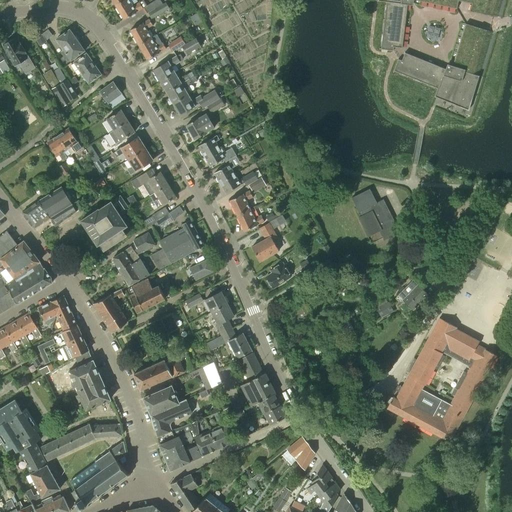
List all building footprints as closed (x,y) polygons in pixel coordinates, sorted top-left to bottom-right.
[(128,0),(123,0),(115,5),(124,20),(143,8),(139,2),(132,6),(128,0)] [(147,12),(164,1),(163,0),(153,0),(142,7),(146,12),(147,12)] [(408,4),(413,5),(413,0),(416,0),(457,9),(459,0),(472,3),(469,11),(483,14),(485,0),(378,0),(387,2),(381,48),(380,48),(380,49),(381,49),(393,50),(394,47),(402,48),(408,4)] [(168,8),(164,1),(147,12),(150,18),(168,8)] [(196,13),(190,17),(191,19),(192,19),(196,25),(201,21),(196,13)] [(149,19),(142,23),(136,26),(130,30),(138,45),(151,37),(146,29),(152,25),(149,19)] [(469,110),(479,76),(466,71),(466,69),(479,27),(466,23),(453,65),(448,64),(446,68),(405,52),(402,60),(398,59),(393,72),(394,72),(394,71),(438,88),(434,96),(469,110)] [(40,30),(39,30),(38,31),(33,34),(40,45),(46,41),(40,30)] [(43,34),(47,40),(53,36),(49,30),(43,34)] [(64,50),(77,41),(69,30),(56,39),(64,50)] [(151,37),(138,45),(147,59),(166,49),(162,43),(161,43),(156,34),(151,37)] [(168,47),(171,52),(184,43),(180,36),(167,44),(168,47)] [(34,66),(29,57),(19,40),(17,42),(14,38),(12,39),(9,38),(6,40),(5,43),(3,45),(7,52),(6,53),(10,59),(14,66),(20,62),(26,71),(34,66)] [(195,38),(181,46),(186,54),(200,46),(195,38)] [(64,50),(61,52),(67,61),(70,59),(71,60),(84,51),(77,41),(64,50)] [(81,73),(94,65),(86,53),(73,62),(81,73)] [(176,56),(168,61),(153,70),(160,82),(175,73),(171,67),(179,61),(176,56)] [(229,62),(226,57),(219,61),(222,66),(229,62)] [(4,59),(0,61),(0,72),(1,74),(10,69),(4,59)] [(101,75),(94,65),(81,73),(89,83),(101,75)] [(52,72),(50,68),(46,71),(56,86),(52,89),(62,106),(70,101),(53,72),(52,72)] [(53,72),(70,101),(77,96),(67,80),(66,80),(59,68),(53,72)] [(179,80),(175,73),(160,82),(167,92),(194,76),(192,72),(187,75),(179,80)] [(194,76),(167,92),(173,103),(187,94),(183,88),(196,80),(194,76)] [(238,87),(233,79),(228,82),(233,90),(238,87)] [(126,99),(121,93),(113,81),(99,91),(108,103),(104,106),(108,111),(126,99)] [(203,101),(199,104),(202,109),(206,106),(219,98),(214,90),(201,98),(203,101)] [(191,101),(187,94),(173,103),(180,115),(194,106),(199,104),(203,101),(201,98),(200,96),(191,101)] [(219,98),(206,106),(210,114),(223,106),(219,98)] [(114,130),(127,121),(121,110),(107,119),(114,130)] [(98,118),(95,113),(87,118),(90,123),(98,118)] [(198,118),(186,125),(194,139),(206,132),(213,127),(206,114),(198,119),(198,118)] [(134,132),(127,121),(114,130),(102,137),(108,148),(134,132)] [(82,148),(77,141),(68,128),(58,135),(66,149),(71,145),(76,152),(82,148)] [(66,149),(58,135),(47,143),(56,156),(58,154),(62,159),(66,157),(63,151),(66,149)] [(217,135),(213,138),(198,146),(200,150),(200,151),(203,156),(218,147),(215,142),(219,139),(217,135)] [(138,137),(121,148),(121,147),(115,151),(118,156),(124,152),(129,160),(145,149),(138,137)] [(222,153),(218,147),(203,156),(206,161),(208,162),(210,166),(223,158),(225,162),(230,159),(236,156),(235,155),(231,148),(222,153)] [(129,160),(133,166),(127,169),(130,175),(136,171),(152,160),(145,149),(129,160)] [(230,159),(225,162),(227,165),(214,173),(217,177),(216,179),(219,184),(235,174),(231,169),(235,167),(230,159)] [(59,167),(65,176),(70,172),(65,164),(59,167)] [(159,172),(155,175),(152,169),(131,182),(136,190),(143,185),(149,195),(167,184),(159,172)] [(235,174),(219,184),(221,188),(223,188),(226,193),(240,185),(240,184),(243,182),(246,187),(249,186),(258,180),(253,172),(238,181),(235,174)] [(103,178),(91,186),(95,191),(107,183),(103,178)] [(261,178),(258,180),(249,186),(251,190),(253,194),(266,186),(261,178)] [(175,197),(167,184),(149,195),(153,202),(154,201),(158,206),(162,203),(163,204),(175,197)] [(50,218),(72,204),(61,186),(38,200),(39,201),(22,212),(34,228),(49,218),(50,218)] [(380,238),(377,232),(379,231),(384,240),(399,232),(383,200),(376,203),(369,189),(352,198),(359,212),(360,211),(362,216),(359,217),(371,243),(380,238)] [(250,191),(243,194),(229,200),(237,216),(250,209),(246,200),(252,197),(250,191)] [(98,208),(81,220),(97,244),(99,243),(103,250),(126,235),(121,229),(126,225),(120,215),(128,209),(120,196),(111,202),(110,201),(99,209),(98,208)] [(72,204),(50,218),(55,225),(83,207),(79,200),(72,205),(72,204)] [(182,211),(178,206),(173,209),(177,215),(182,211)] [(152,216),(144,221),(148,227),(156,222),(169,214),(169,213),(165,207),(152,215),(152,216)] [(254,218),(250,209),(237,216),(244,231),(257,225),(264,221),(261,215),(254,218)] [(158,225),(171,217),(169,214),(156,222),(158,225)] [(259,228),(265,239),(252,247),(260,261),(278,251),(273,242),(279,239),(273,229),(279,225),(276,219),(259,228)] [(193,251),(199,247),(204,245),(190,220),(182,224),(184,228),(159,241),(163,249),(170,263),(193,251)] [(5,285),(14,280),(23,274),(32,269),(39,264),(22,242),(17,246),(6,232),(0,235),(0,297),(5,294),(10,291),(5,285)] [(134,264),(141,260),(140,258),(137,254),(155,245),(148,232),(133,240),(134,243),(121,253),(112,258),(118,269),(120,268),(121,269),(125,267),(124,265),(126,264),(127,265),(130,263),(129,261),(131,260),(134,264)] [(325,258),(332,255),(327,245),(320,249),(325,258)] [(170,263),(163,249),(151,255),(159,269),(170,263)] [(214,271),(208,258),(194,265),(200,277),(214,271)] [(304,271),(311,266),(307,259),(299,264),(304,271)] [(145,267),(141,260),(134,264),(131,260),(129,261),(130,263),(127,265),(126,264),(124,265),(125,267),(121,269),(120,268),(118,269),(123,277),(134,271),(136,272),(145,267)] [(290,275),(291,274),(286,266),(284,267),(281,263),(270,270),(272,273),(265,278),(272,288),(290,276),(290,275)] [(39,264),(32,269),(44,287),(51,283),(50,278),(39,264)] [(134,271),(123,277),(128,286),(150,274),(145,267),(136,272),(134,271)] [(44,287),(32,269),(23,274),(35,292),(44,287)] [(35,292),(23,274),(14,280),(26,298),(35,292)] [(136,312),(165,298),(159,285),(152,288),(148,279),(132,287),(135,294),(129,297),(136,312)] [(5,285),(10,291),(17,303),(26,298),(14,280),(5,285)] [(427,294),(417,284),(412,280),(398,295),(413,309),(427,294)] [(449,305),(459,287),(454,284),(444,302),(449,305)] [(120,289),(111,294),(93,303),(99,313),(116,302),(113,297),(117,295),(119,298),(124,295),(120,289)] [(17,303),(10,291),(5,294),(12,306),(17,303)] [(212,313),(228,305),(221,291),(205,299),(212,313)] [(188,307),(203,300),(199,293),(185,300),(188,307)] [(5,294),(0,297),(7,309),(12,306),(5,294)] [(63,296),(52,301),(56,311),(54,312),(55,315),(56,314),(57,316),(62,314),(61,312),(69,308),(63,296)] [(56,311),(52,301),(39,307),(44,320),(55,315),(54,312),(56,311)] [(122,312),(116,302),(99,313),(105,323),(122,312)] [(377,309),(382,319),(394,312),(389,302),(377,309)] [(228,305),(212,313),(218,324),(216,325),(220,333),(232,327),(227,319),(233,316),(228,305)] [(61,312),(62,314),(57,316),(64,330),(76,324),(69,308),(61,312)] [(128,321),(122,312),(105,323),(111,333),(128,321)] [(25,335),(32,331),(36,338),(41,335),(28,313),(16,320),(25,335)] [(396,391),(397,392),(399,393),(396,399),(392,397),(392,398),(388,396),(383,404),(388,406),(387,408),(449,442),(462,418),(496,356),(496,355),(477,345),(479,342),(455,329),(456,327),(439,318),(417,360),(414,358),(407,371),(410,373),(402,387),(400,386),(399,386),(398,386),(397,386),(397,387),(396,387),(396,388),(396,389),(396,390),(396,391)] [(16,320),(4,327),(13,342),(20,338),(24,345),(29,342),(25,335),(16,320)] [(61,331),(67,344),(82,337),(76,324),(64,330),(61,331)] [(13,342),(4,327),(0,328),(0,347),(1,349),(1,348),(7,345),(12,352),(17,349),(13,342)] [(236,336),(232,327),(220,333),(224,342),(228,340),(237,357),(251,350),(242,332),(236,336)] [(74,356),(75,357),(88,350),(82,337),(67,344),(67,345),(62,347),(69,361),(74,359),(74,357),(74,356)] [(92,359),(88,350),(75,357),(79,366),(92,359)] [(184,351),(176,355),(176,354),(133,373),(140,389),(172,375),(173,376),(184,371),(179,361),(186,357),(184,351)] [(246,355),(249,362),(256,359),(253,352),(246,355)] [(37,357),(32,360),(36,366),(41,364),(37,357)] [(56,376),(57,379),(53,381),(56,388),(60,386),(65,396),(77,390),(77,391),(102,380),(92,359),(79,366),(56,376)] [(213,362),(202,367),(211,388),(222,383),(213,362)] [(250,380),(241,384),(251,406),(258,402),(274,394),(275,393),(265,372),(263,373),(250,380)] [(77,391),(79,394),(76,395),(79,401),(81,400),(86,410),(110,399),(102,380),(77,391)] [(171,385),(144,397),(151,415),(178,402),(171,385)] [(279,405),(274,394),(258,402),(261,408),(263,413),(264,413),(280,405),(280,404),(279,405)] [(15,399),(0,408),(0,439),(3,444),(7,451),(14,447),(17,451),(19,450),(30,473),(46,465),(38,448),(35,442),(41,439),(36,432),(40,430),(39,429),(26,408),(22,410),(21,408),(15,399)] [(178,402),(151,415),(157,437),(172,430),(170,425),(171,424),(172,421),(192,413),(186,399),(185,400),(178,402)] [(286,416),(280,405),(264,413),(270,424),(286,416)] [(236,427),(244,423),(247,422),(243,414),(232,419),(236,427)] [(172,430),(157,437),(159,443),(159,444),(163,454),(183,445),(183,446),(191,442),(192,438),(193,438),(195,425),(194,421),(172,430)] [(100,424),(100,437),(105,436),(121,435),(119,423),(100,424)] [(244,423),(236,427),(241,438),(250,434),(244,423)] [(100,437),(100,424),(90,425),(89,424),(81,427),(88,441),(95,438),(100,437)] [(225,424),(210,431),(217,448),(233,442),(225,424)] [(88,441),(81,427),(61,437),(67,451),(88,441)] [(217,448),(210,431),(194,437),(202,455),(217,448)] [(67,451),(61,437),(41,446),(47,460),(67,451)] [(292,456),(307,442),(302,437),(287,449),(292,456)] [(110,451),(108,449),(107,450),(109,452),(103,456),(102,454),(100,455),(102,457),(96,461),(95,459),(94,460),(95,461),(68,481),(74,489),(72,491),(73,493),(71,494),(76,500),(74,501),(77,505),(79,508),(80,509),(83,507),(86,504),(88,506),(89,505),(87,503),(99,494),(101,496),(102,496),(100,494),(113,485),(114,487),(115,486),(114,484),(126,475),(129,476),(129,474),(126,473),(120,465),(124,462),(127,460),(121,442),(110,451)] [(315,453),(307,442),(292,456),(296,460),(305,470),(315,453)] [(183,445),(163,454),(170,470),(172,469),(190,461),(190,460),(185,451),(183,446),(183,445)] [(196,446),(185,451),(190,460),(200,456),(196,446)] [(11,467),(6,458),(2,460),(7,469),(11,467)] [(324,484),(332,478),(322,464),(316,473),(319,476),(312,481),(311,482),(312,484),(306,489),(310,494),(315,490),(319,496),(327,489),(324,484)] [(60,489),(46,465),(30,473),(29,474),(32,480),(34,479),(40,492),(33,495),(30,489),(26,491),(31,502),(42,496),(43,497),(58,489),(59,489),(60,489)] [(190,491),(198,486),(190,474),(181,478),(170,484),(182,501),(192,493),(190,491)] [(327,489),(319,496),(323,501),(319,510),(320,511),(327,511),(337,496),(338,495),(336,493),(340,489),(332,478),(324,484),(327,489)] [(253,489),(256,486),(251,480),(247,482),(253,489)] [(285,501),(287,497),(291,491),(285,487),(279,497),(285,501)] [(193,492),(192,493),(182,501),(189,511),(200,502),(193,492)] [(205,498),(200,502),(189,511),(214,511),(219,508),(222,503),(210,493),(206,498),(205,498)] [(341,498),(334,510),(332,511),(356,511),(350,502),(346,497),(344,493),(341,498)] [(20,501),(17,503),(12,494),(10,496),(12,499),(11,500),(14,505),(15,504),(18,511),(35,511),(32,503),(23,508),(20,501)] [(32,503),(35,511),(65,511),(70,510),(67,504),(63,496),(54,500),(51,496),(41,501),(44,505),(35,509),(32,503)] [(279,497),(276,502),(282,506),(285,501),(279,497)] [(286,501),(279,511),(284,511),(289,506),(300,511),(303,505),(295,501),(287,497),(285,501),(286,501)] [(14,505),(11,500),(6,502),(8,507),(6,508),(8,511),(7,511),(18,511),(15,504),(14,505)] [(282,506),(276,502),(272,508),(278,511),(282,506)]
